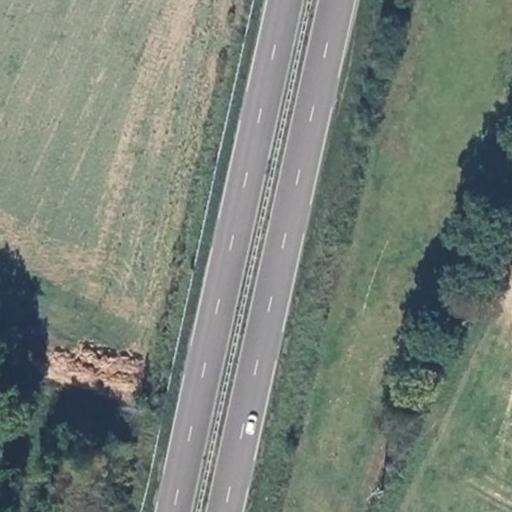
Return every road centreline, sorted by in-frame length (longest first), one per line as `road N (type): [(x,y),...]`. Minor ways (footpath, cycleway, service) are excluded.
road 1 (trunk): [(229,511),(344,0)]
road 2 (trunk): [(292,0),(179,511)]
